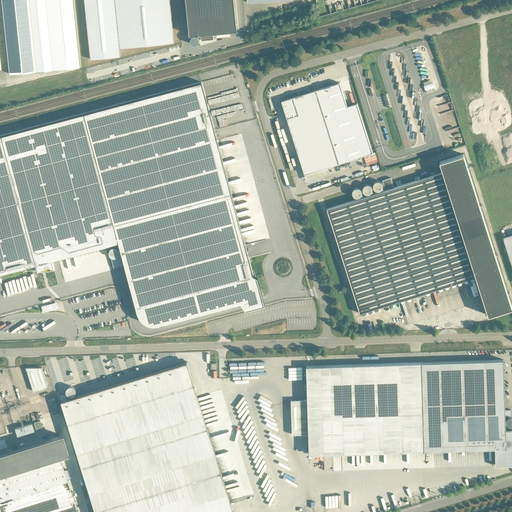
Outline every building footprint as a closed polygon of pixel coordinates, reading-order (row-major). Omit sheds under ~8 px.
[(79,66),(71,0),(1,0),(9,73),(79,66)] [(174,42),(169,0),(84,0),(91,59),(120,56),(120,48),(174,42)] [(185,0),(190,34),(201,33),(201,40),(214,39),(213,32),(237,29),(234,0),(185,0)] [(328,76),(321,78),(322,84),(330,82),(328,76)] [(429,80),(423,82),(427,93),(435,90),(434,87),(431,88),(429,80)] [(253,274),(201,82),(0,135),(0,273),(33,265),(35,267),(38,271),(39,271),(38,267),(44,267),(43,262),(45,261),(47,266),(48,266),(47,261),(51,260),(51,266),(53,269),(54,269),(52,260),(88,250),(119,242),(137,312),(140,317),(143,321),(148,324),(154,325),(159,325),(236,304),(241,303),(246,310),(265,305),(257,277),(253,274)] [(373,153),(357,103),(347,106),(340,82),(281,101),(304,174),(305,174),(327,167),(373,153)] [(511,307),(464,154),(440,162),(443,172),(394,187),(391,178),(382,180),(385,190),(327,208),(360,313),(476,276),(488,315),(511,307)] [(511,233),(502,236),(511,266),(511,233)] [(122,265),(119,254),(120,253),(120,252),(120,251),(119,250),(119,249),(118,249),(117,248),(116,248),(115,247),(114,247),(113,247),(112,247),(111,248),(111,249),(110,249),(109,250),(109,251),(109,252),(109,253),(109,254),(109,255),(110,256),(111,257),(114,267),(122,265)] [(59,317),(105,316),(105,305),(76,305),(76,307),(67,307),(67,304),(59,304),(59,317)] [(202,377),(210,375),(207,360),(198,362),(202,377)] [(511,430),(510,430),(506,431),(505,416),(505,410),(503,360),(421,362),(306,366),(307,399),(291,400),(292,434),(308,434),(309,436),(309,454),(321,453),(321,452),(434,448),(497,446),(497,464),(506,463),(509,463),(509,465),(511,465),(511,430)] [(65,393),(59,395),(95,511),(233,511),(232,509),(195,388),(194,385),(193,384),(194,383),(191,374),(187,361),(175,365),(117,383),(67,398),(65,393)] [(33,391),(48,386),(42,367),(26,367),(33,391)] [(54,404),(61,403),(58,393),(51,395),(54,404)] [(42,426),(40,420),(34,422),(36,428),(42,426)] [(34,431),(32,423),(14,428),(17,436),(34,431)] [(77,511),(67,479),(70,478),(67,469),(64,470),(60,456),(66,454),(60,434),(0,452),(0,511),(77,511)]
